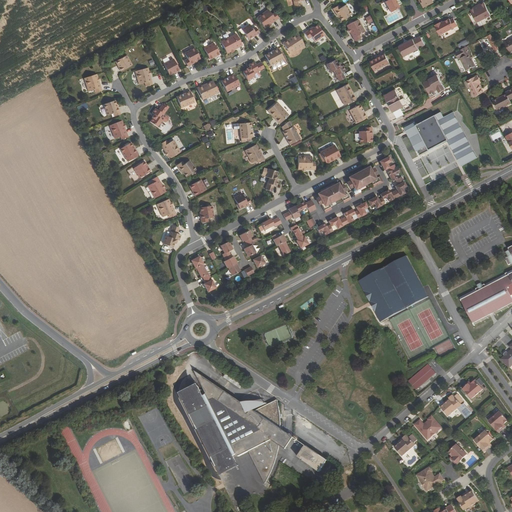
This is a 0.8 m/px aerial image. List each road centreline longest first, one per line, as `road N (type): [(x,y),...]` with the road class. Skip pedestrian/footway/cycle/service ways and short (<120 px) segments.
road 1 (residential): [(354,56),(312,16),(236,63),(133,110),(145,144),(180,190),(195,244)]
road 2 (residential): [(206,343),(362,448),(476,352)]
road 3 (tertiary): [(410,224),(213,325)]
road 4 (residential): [(299,191),(391,139),(354,56)]
road 5 (residential): [(0,283),(103,385)]
road 6 (residential): [(410,224),(476,352)]
